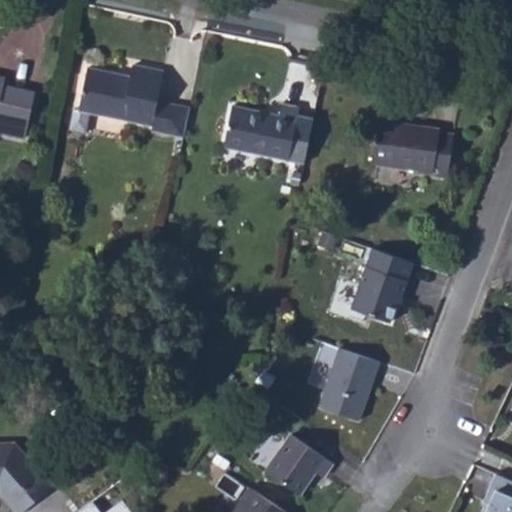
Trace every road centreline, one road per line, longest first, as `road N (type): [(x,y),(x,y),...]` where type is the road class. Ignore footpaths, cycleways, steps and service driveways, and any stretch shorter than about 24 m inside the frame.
road 1 (residential): [(366,511),(421,440),(429,381),(511,161)]
road 2 (residential): [(206,0),(511,64)]
